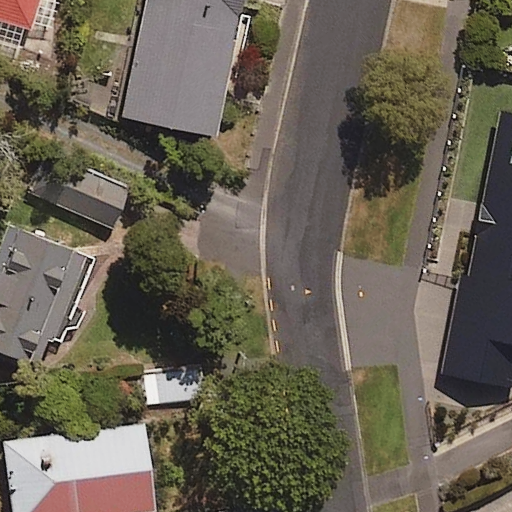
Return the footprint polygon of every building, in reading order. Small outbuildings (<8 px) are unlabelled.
[(40,0),(0,0),(0,17),(33,27),(40,0)] [(244,0),(145,0),(123,112),(218,131),(244,0)] [(511,115),(496,113),(466,275),(457,274),(438,377),(508,390),(511,369),(511,115)] [(129,187),(82,168),(67,207),(113,226),(129,187)] [(95,253),(10,219),(0,245),(0,343),(30,355),(38,335),(60,344),(95,253)] [(206,400),(201,368),(140,377),(145,410),(206,400)] [(107,511),(154,506),(143,420),(5,438),(14,511),(107,511)]
